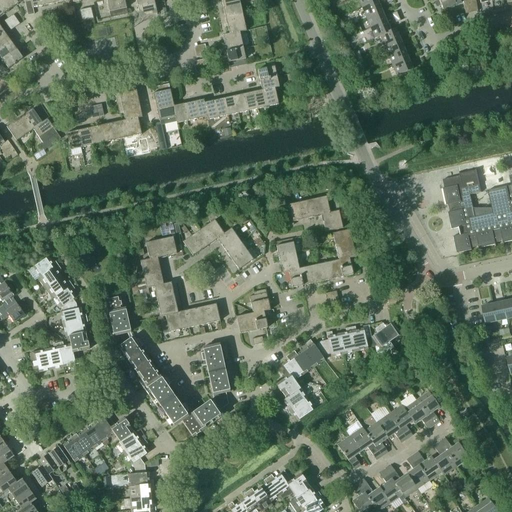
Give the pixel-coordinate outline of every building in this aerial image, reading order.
[(10,9),(3,0),(0,0),(0,10),(3,14),(10,9)] [(17,4),(14,0),(3,0),(10,9),(17,4)] [(32,8),(42,6),(40,0),(30,0),(30,1),(24,2),(27,16),(34,14),(32,8)] [(135,0),(138,8),(155,4),(153,0),(135,0)] [(224,13),(241,10),(238,0),(235,0),(222,3),(224,13)] [(353,0),(351,0),(334,7),(339,18),(358,10),(353,0)] [(377,2),(376,0),(358,0),(362,8),(377,2)] [(438,0),(442,10),(460,2),(459,0),(438,0)] [(471,13),(469,0),(462,2),(465,14),(471,13)] [(470,0),(469,0),(471,13),(477,11),(475,0),(470,0)] [(382,12),(377,2),(362,8),(366,18),(382,12)] [(127,14),(125,3),(108,7),(110,18),(127,14)] [(157,14),(155,4),(138,8),(140,18),(157,14)] [(79,10),(82,21),(93,19),(91,8),(79,10)] [(226,24),(243,20),(241,10),(224,13),(226,24)] [(386,22),(382,12),(366,18),(370,28),(386,22)] [(3,21),(10,31),(20,24),(13,15),(3,21)] [(226,24),(229,34),(239,32),(246,31),(243,20),(226,24)] [(390,31),(386,22),(370,28),(374,39),(380,36),(390,32),(390,31)] [(395,29),(390,31),(390,32),(380,36),(384,47),(400,40),(395,29)] [(242,43),(239,32),(229,34),(222,35),(225,47),(242,43)] [(6,35),(0,38),(0,50),(11,43),(6,35)] [(404,50),(400,40),(384,47),(388,57),(404,50)] [(11,43),(0,50),(0,57),(2,61),(17,51),(11,43)] [(225,47),(227,57),(244,54),(242,43),(225,47)] [(196,58),(207,56),(205,44),(193,47),(196,58)] [(408,60),(404,50),(388,57),(393,67),(408,60)] [(17,51),(2,61),(8,69),(22,59),(17,51)] [(244,54),(227,57),(229,68),(246,65),(244,54)] [(204,59),(196,61),(193,62),(196,73),(207,70),(204,59)] [(412,70),(408,60),(393,67),(397,76),(405,73),(407,77),(413,74),(411,70),(412,70)] [(257,70),(259,80),(276,76),(273,63),(267,64),(268,68),(257,70)] [(279,87),(276,76),(259,80),(261,90),(262,91),(262,90),(274,88),(279,87)] [(113,88),(116,99),(137,95),(134,84),(113,88)] [(151,88),(153,96),(170,92),(168,84),(151,88)] [(278,105),(274,88),(262,90),(262,91),(261,90),(253,92),(257,109),(266,107),(278,105)] [(172,100),(170,92),(153,96),(155,104),(172,100)] [(253,92),(239,95),(243,112),(257,109),(253,92)] [(137,95),(116,99),(118,110),(139,106),(137,95)] [(231,115),(243,112),(239,95),(227,98),(231,115)] [(227,98),(215,100),(219,117),(231,115),(227,98)] [(165,120),(175,117),(173,109),(173,106),(172,100),(155,104),(157,113),(159,125),(165,123),(165,120)] [(197,119),(207,117),(204,103),(203,100),(193,102),(183,104),(187,121),(197,119)] [(207,120),(219,117),(215,100),(204,103),(207,117),(207,120)] [(104,116),(101,104),(90,107),(92,118),(104,116)] [(183,104),(173,106),(173,109),(175,117),(176,124),(187,121),(183,104)] [(125,121),(127,120),(137,118),(138,118),(142,117),(139,106),(118,110),(119,115),(123,114),(125,120),(125,121)] [(33,129),(42,123),(32,109),(23,115),(33,129)] [(16,117),(14,113),(2,121),(5,125),(16,117)] [(33,129),(23,115),(15,121),(25,135),(33,130),(32,129),(33,129)] [(137,118),(127,120),(131,137),(141,135),(138,118),(137,118)] [(42,123),(33,129),(32,129),(33,130),(42,143),(40,145),(43,151),(61,139),(47,119),(42,123)] [(121,139),(131,137),(127,120),(125,121),(125,120),(117,122),(121,139)] [(16,141),(25,135),(15,121),(6,127),(16,141)] [(111,141),(121,139),(117,122),(107,124),(111,141)] [(111,141),(107,124),(97,126),(101,143),(111,141)] [(91,146),(101,143),(97,126),(87,129),(91,146)] [(230,128),(223,129),(224,136),(232,135),(230,128)] [(91,146),(87,129),(77,131),(81,148),(91,146)] [(70,150),(81,148),(77,131),(67,133),(70,150)] [(448,213),(457,253),(472,250),(471,248),(479,246),(479,248),(496,245),(495,243),(503,241),(503,243),(511,241),(511,175),(509,176),(511,185),(488,190),(493,213),(475,217),(470,195),(481,192),(476,170),(460,174),(460,176),(443,180),(445,188),(443,189),(446,205),(448,205),(450,212),(448,213)] [(326,197),(315,199),(319,216),(321,216),(329,213),(326,197)] [(315,199),(304,201),(308,218),(319,216),(315,199)] [(304,201),(294,204),(297,221),(308,218),(304,201)] [(297,221),(294,204),(283,206),(287,226),(294,225),(293,222),(297,221)] [(323,223),(340,220),(338,211),(329,213),(321,216),(323,223)] [(217,239),(223,234),(214,220),(206,226),(216,240),(217,239)] [(325,232),(342,228),(340,220),(323,223),(325,232)] [(208,245),(216,240),(206,226),(198,231),(208,245)] [(222,247),(236,237),(231,229),(223,234),(217,239),(222,247)] [(334,243),(351,239),(349,230),(332,234),(334,243)] [(200,251),(208,245),(198,231),(190,237),(200,251)] [(167,238),(171,255),(176,254),(176,258),(183,256),(178,236),(167,238)] [(192,256),(197,253),(200,251),(190,237),(182,242),(192,256)] [(227,254),(242,244),(236,237),(222,247),(227,254)] [(160,258),(171,255),(167,238),(156,241),(160,258)] [(277,253),(294,249),(292,239),(275,242),(277,253)] [(353,248),(351,239),(334,243),(336,251),(353,248)] [(149,259),(157,258),(160,258),(156,241),(145,243),(149,259)] [(247,252),(242,244),(227,254),(233,262),(247,252)] [(338,260),(349,259),(355,257),(353,248),(336,251),(338,260)] [(296,259),(294,249),(277,253),(279,262),(296,259)] [(208,257),(215,268),(224,262),(217,251),(208,257)] [(247,252),(233,262),(238,270),(252,260),(253,260),(247,252)] [(142,272),(159,268),(157,258),(149,259),(140,261),(142,272)] [(40,278),(58,265),(55,261),(49,265),(45,259),(33,267),(40,277),(40,278)] [(279,262),(282,273),(288,272),(298,269),(299,269),(296,259),(279,262)] [(338,260),(342,277),(352,275),(349,259),(338,260)] [(170,262),(173,271),(181,268),(178,260),(170,262)] [(328,262),(332,279),(342,277),(338,260),(328,262)] [(318,265),(322,282),(332,279),(328,262),(318,265)] [(61,269),(58,265),(40,278),(40,277),(37,279),(44,289),(59,279),(55,274),(61,269)] [(312,284),(322,282),(318,265),(308,267),(312,284)] [(368,277),(374,275),(372,265),(366,267),(368,277)] [(308,267),(299,269),(298,269),(302,286),(312,284),(308,267)] [(144,278),(144,281),(161,277),(159,268),(142,272),(144,278)] [(302,286),(298,269),(288,272),(292,288),(302,286)] [(0,300),(1,302),(12,294),(4,283),(0,276),(0,300)] [(163,284),(162,279),(161,277),(144,281),(145,284),(146,289),(154,287),(154,289),(171,285),(171,283),(163,284)] [(54,297),(71,285),(69,281),(63,285),(59,279),(44,289),(52,300),(54,298),(54,297)] [(71,285),(54,297),(54,298),(60,307),(62,310),(63,312),(63,313),(77,310),(76,304),(72,299),(68,293),(74,289),(71,285)] [(156,298),(173,294),(171,285),(154,289),(156,298)] [(139,291),(138,286),(131,287),(133,295),(139,293),(139,291)] [(146,289),(139,291),(141,301),(147,299),(146,295),(149,294),(148,289),(146,289)] [(249,297),(252,313),(254,313),(263,312),(270,310),(265,290),(253,292),(254,296),(249,297)] [(336,291),(330,292),(324,294),(327,305),(338,302),(336,291)] [(158,307),(175,303),(173,294),(156,298),(158,307)] [(222,344),(202,348),(203,353),(198,354),(200,363),(201,366),(209,364),(213,382),(210,383),(213,398),(187,416),(185,413),(189,410),(184,404),(181,406),(167,387),(170,384),(166,377),(162,380),(153,367),(150,368),(140,353),(146,349),(139,339),(135,341),(132,337),(131,338),(130,335),(130,333),(125,308),(122,309),(119,297),(105,300),(108,312),(105,313),(110,337),(127,333),(128,336),(129,339),(115,349),(123,359),(125,358),(131,365),(138,376),(136,378),(171,428),(181,421),(192,438),(223,416),(219,411),(228,404),(225,393),(232,392),(229,379),(227,379),(222,357),(225,356),(222,344)] [(511,299),(503,302),(507,319),(511,318),(511,299)] [(501,321),(507,319),(503,302),(493,304),(498,328),(502,327),(501,321)] [(177,313),(176,308),(175,303),(158,307),(161,317),(165,316),(175,313),(177,313)] [(13,323),(24,315),(16,304),(6,311),(2,306),(0,307),(0,314),(4,319),(8,316),(13,323)] [(205,306),(209,323),(219,321),(216,304),(205,306)] [(494,329),(498,328),(493,304),(482,307),(486,324),(493,323),(494,329)] [(199,326),(209,323),(205,306),(195,309),(199,326)] [(185,311),(189,328),(199,326),(195,309),(185,311)] [(63,325),(87,320),(86,315),(78,316),(77,310),(63,313),(63,312),(60,313),(63,325)] [(185,311),(177,313),(175,313),(179,330),(189,328),(185,311)] [(263,312),(254,313),(258,330),(267,328),(263,312)] [(165,316),(169,332),(179,330),(175,313),(165,316)] [(252,313),(245,315),(248,332),(258,330),(254,313),(252,313)] [(248,332),(245,315),(236,317),(239,334),(248,332)] [(68,336),(82,333),(81,326),(88,325),(87,320),(63,325),(65,337),(68,337),(68,336)] [(378,326),(389,342),(400,335),(391,323),(385,327),(382,323),(378,326)] [(389,342),(378,326),(374,329),(377,333),(371,337),(365,339),(367,349),(375,347),(376,357),(385,356),(384,353),(393,347),(389,342)] [(367,349),(365,339),(363,332),(356,334),(355,327),(350,328),(355,352),(367,349)] [(343,354),(355,352),(350,328),(345,329),(346,336),(340,337),(343,354)] [(82,333),(68,336),(68,337),(70,345),(71,348),(72,353),(77,352),(89,349),(87,341),(85,332),(82,333)] [(327,340),(320,342),(326,355),(329,359),(331,357),(343,354),(340,337),(333,339),(331,332),(326,333),(327,340)] [(251,339),(253,345),(263,343),(262,337),(251,339)] [(326,355),(320,342),(314,346),(310,340),(305,343),(309,349),(304,353),(314,367),(324,360),(322,358),(326,355)] [(63,367),(66,367),(80,364),(77,352),(72,353),(71,348),(64,349),(62,342),(57,343),(63,367)] [(63,367),(57,343),(53,344),(54,351),(45,353),(49,371),(63,367)] [(290,354),(304,374),(314,367),(304,353),(298,357),(294,351),(290,354)] [(49,371),(45,353),(36,355),(35,353),(30,354),(31,361),(36,360),(39,373),(49,371)] [(304,374),(290,354),(286,357),(290,363),(284,367),(294,381),(304,374)] [(379,362),(383,368),(390,364),(386,357),(379,362)] [(284,367),(282,364),(277,368),(285,378),(275,385),(289,405),(285,408),(291,416),(295,413),(299,419),(314,409),(294,381),(284,367)] [(411,386),(418,382),(412,373),(405,378),(411,386)] [(416,400),(429,420),(435,416),(432,412),(439,407),(428,392),(416,400)] [(421,420),(424,424),(429,420),(416,400),(415,401),(411,395),(399,403),(401,405),(404,409),(403,409),(412,421),(414,425),(421,420)] [(389,414),(402,434),(408,430),(405,426),(412,421),(403,409),(404,409),(401,405),(389,414)] [(376,423),(387,438),(394,434),(397,438),(402,434),(389,414),(383,406),(378,409),(380,412),(374,417),(378,422),(376,423)] [(114,435),(119,442),(120,443),(131,434),(134,433),(124,419),(114,425),(107,415),(102,418),(104,420),(114,434),(114,435)] [(435,416),(429,420),(433,425),(439,421),(435,416)] [(107,439),(114,435),(114,434),(104,420),(98,424),(95,420),(91,423),(106,444),(109,442),(107,439)] [(429,420),(424,424),(427,429),(433,425),(429,420)] [(349,436),(360,452),(367,447),(369,451),(372,455),(378,451),(373,443),(364,431),(358,422),(347,431),(350,436),(349,436)] [(90,430),(84,434),(94,448),(102,443),(103,445),(106,444),(91,423),(87,426),(90,430)] [(373,443),(378,451),(384,447),(381,443),(387,438),(376,423),(364,431),(373,443)] [(408,430),(402,434),(406,439),(412,435),(408,430)] [(84,455),(94,448),(84,434),(78,438),(76,434),(72,437),(84,455)] [(135,440),(131,434),(120,443),(119,442),(117,444),(124,454),(144,440),(141,436),(135,440)] [(402,434),(397,438),(400,443),(401,443),(406,439),(402,434)] [(337,445),(347,460),(350,465),(356,460),(354,456),(360,452),(349,436),(337,445)] [(64,448),(74,462),(84,455),(72,437),(68,440),(70,444),(64,448)] [(444,438),(439,442),(442,448),(448,444),(444,438)] [(147,444),(144,440),(124,454),(134,469),(144,465),(140,459),(145,455),(141,448),(147,444)] [(439,442),(433,446),(437,452),(442,448),(439,442)] [(451,448),(448,444),(442,448),(456,467),(469,459),(458,443),(451,448)] [(0,465),(3,464),(13,457),(6,447),(0,450),(0,465)] [(64,464),(67,462),(68,461),(58,447),(48,454),(61,474),(66,471),(66,467),(64,464)] [(384,447),(378,451),(381,456),(387,453),(387,452),(384,447)] [(439,456),(433,460),(441,473),(444,476),(456,467),(442,448),(437,452),(439,456)] [(378,451),(372,455),(373,457),(376,460),(381,456),(378,451)] [(417,452),(412,456),(415,461),(421,457),(417,452)] [(37,461),(41,466),(48,475),(51,473),(53,476),(57,477),(61,474),(48,454),(37,461)] [(412,456),(406,460),(410,465),(415,461),(412,456)] [(424,461),(421,457),(415,461),(429,481),(441,473),(433,460),(431,457),(424,461)] [(356,460),(350,465),(354,470),(355,469),(360,466),(356,460)] [(417,490),(429,481),(415,461),(410,465),(412,469),(406,474),(417,490)] [(104,463),(94,469),(98,475),(108,468),(104,463)] [(0,479),(10,473),(3,464),(0,465),(0,479)] [(146,481),(144,465),(134,469),(135,474),(128,475),(129,487),(153,485),(153,480),(146,481)] [(56,485),(48,475),(41,466),(31,473),(41,488),(45,485),(47,488),(51,489),(56,485)] [(390,466),(385,470),(388,475),(394,471),(393,470),(390,466)] [(385,470),(379,474),(383,479),(388,475),(385,470)] [(310,489),(310,488),(300,474),(291,481),(284,471),(279,474),(281,477),(292,492),(296,498),(308,490),(310,489)] [(404,498),(417,490),(406,474),(399,479),(397,475),(394,471),(388,475),(394,483),(402,495),(404,498)] [(10,473),(0,479),(0,490),(2,494),(8,490),(7,490),(16,483),(10,473)] [(292,492),(281,477),(275,481),(271,475),(267,478),(282,499),(292,492)] [(379,488),(390,503),(402,495),(394,483),(388,475),(383,479),(385,483),(379,488)] [(282,499),(267,478),(263,481),(267,486),(261,490),(269,502),(270,502),(278,496),(281,500),(282,499)] [(7,490),(8,490),(9,493),(7,495),(6,499),(9,503),(28,489),(21,479),(16,483),(7,490)] [(358,483),(361,489),(367,485),(366,483),(363,479),(358,483)] [(358,483),(352,487),(352,488),(356,493),(361,489),(358,483)] [(71,487),(75,493),(80,490),(75,484),(71,487)] [(154,490),(153,485),(129,487),(130,499),(147,498),(146,491),(154,490)] [(377,511),(390,503),(379,488),(372,492),(370,489),(367,485),(361,489),(366,496),(375,508),(375,509),(377,511)] [(483,491),(487,497),(492,494),(488,487),(483,491)] [(19,506),(21,509),(30,503),(31,503),(36,500),(28,489),(9,503),(12,507),(16,508),(19,506)] [(272,504),(270,502),(269,502),(261,490),(255,495),(251,489),(247,491),(261,511),(272,504)] [(366,496),(361,489),(356,493),(358,497),(352,502),(358,511),(370,511),(375,509),(375,508),(366,496)] [(462,489),(457,493),(462,499),(466,495),(462,489)] [(300,510),(321,496),(318,492),(312,496),(308,490),(296,498),(289,503),(295,511),(296,511),(300,509),(300,510)] [(64,495),(68,500),(73,496),(69,491),(64,495)] [(260,511),(261,511),(247,491),(243,494),(247,500),(241,504),(246,511),(260,511)] [(53,510),(66,500),(62,496),(49,505),(53,510)] [(321,496),(300,510),(301,511),(319,511),(322,510),(317,504),(323,500),(321,496)] [(148,505),(147,498),(130,499),(131,511),(155,509),(155,504),(148,505)] [(497,511),(488,498),(475,507),(478,511),(497,511)] [(246,511),(241,504),(236,508),(232,502),(227,505),(231,511),(246,511)] [(37,511),(36,511),(31,503),(30,503),(21,509),(15,511),(39,511),(37,511)]
